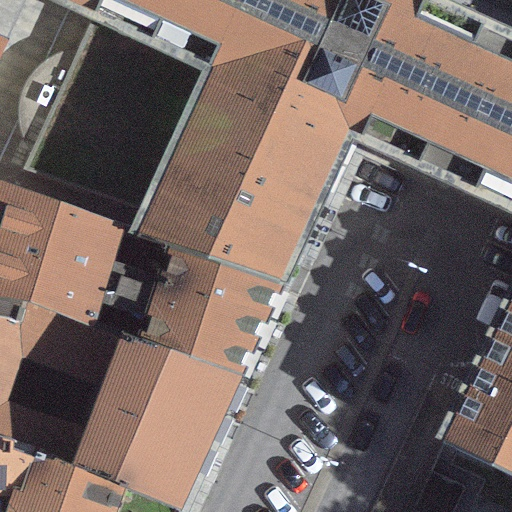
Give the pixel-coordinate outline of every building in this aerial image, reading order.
[(48,0),(203,75),(130,235),(170,249),(281,288),(347,142),(359,143),(380,118),(511,181),(511,297),(441,442),(511,474),(511,31),(442,0),(48,0)] [(129,228),(0,182),(0,302),(98,331),(129,228)] [(170,511),(183,511),(281,288),(170,249),(137,344),(121,337),(72,466),(125,484),(170,511)] [(0,438),(14,441),(12,451),(33,457),(51,463),(52,459),(72,466),(121,337),(98,331),(0,302),(0,438)] [(0,511),(3,511),(13,489),(21,491),(33,457),(12,451),(14,441),(0,438),(0,511)] [(13,489),(4,511),(114,511),(125,484),(72,466),(52,459),(51,463),(33,457),(21,491),(13,489)]
